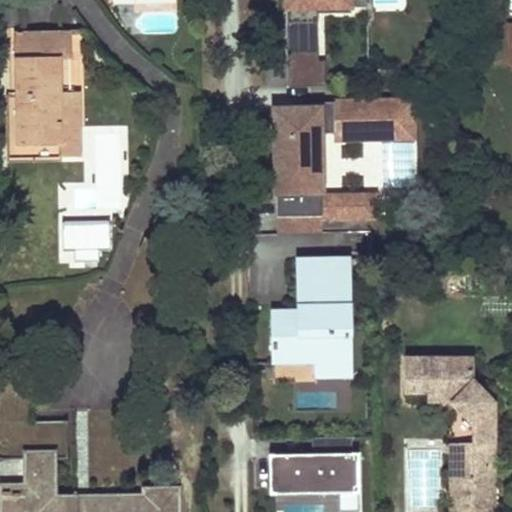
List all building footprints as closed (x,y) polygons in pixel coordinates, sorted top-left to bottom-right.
[(352,0),(282,0),(282,15),(352,15),(352,0)] [(288,26),(288,52),(314,52),(314,26),(288,26)] [(80,157),(80,132),(79,108),(61,108),(60,61),(69,61),(68,32),(17,33),(19,146),(59,145),(59,158),(80,157)] [(287,54),(287,90),(324,90),(323,54),(287,54)] [(79,93),(70,93),(69,61),(60,61),(61,108),(79,108),(79,93)] [(414,132),(413,106),(395,106),(395,104),(312,105),(312,112),(276,112),(276,139),(272,139),(272,154),(276,154),(277,167),(268,167),(268,194),(277,194),(277,235),(322,235),(322,219),(346,219),(346,210),(333,210),(333,199),(322,199),(321,174),(321,136),(395,135),(395,132),(414,132)] [(374,219),(374,199),(333,199),(333,210),(346,210),(346,219),(374,219)] [(111,224),(63,224),(64,248),(76,248),(96,248),(111,248),(111,224)] [(96,248),(76,248),(76,259),(96,259),(96,248)] [(347,259),(294,260),(296,312),(296,325),(272,325),(273,364),(314,363),(343,363),(342,335),(349,335),(347,259)] [(296,312),(272,313),(272,325),(296,325),(296,312)] [(315,378),(349,376),(349,335),(342,335),(343,363),(314,363),(315,378)] [(471,362),(402,363),(403,395),(426,395),(426,405),(447,406),(472,429),(471,444),(472,481),(459,481),(459,511),(493,511),(493,407),(481,394),(474,394),(470,394),(470,391),(470,385),(471,362)] [(481,394),(470,385),(470,391),(470,394),(474,394),(481,394)] [(349,456),(349,439),(309,439),(309,456),(349,456)] [(448,475),(448,511),(459,511),(459,481),(472,481),(471,444),(464,444),(448,444),(448,475)] [(179,511),(179,489),(143,489),(143,497),(57,498),(56,448),(25,449),(25,475),(25,483),(1,483),(1,511),(179,511)] [(355,489),(355,456),(349,456),(309,456),(272,457),(272,490),(336,489),(355,489)] [(272,490),(272,457),(266,457),(267,496),(336,495),(336,489),(272,490)] [(25,475),(1,475),(1,483),(25,483),(25,475)] [(356,511),(355,489),(336,489),(336,495),(336,511),(356,511)]
